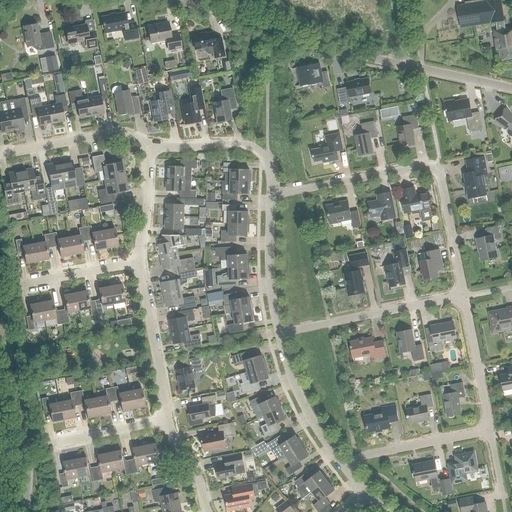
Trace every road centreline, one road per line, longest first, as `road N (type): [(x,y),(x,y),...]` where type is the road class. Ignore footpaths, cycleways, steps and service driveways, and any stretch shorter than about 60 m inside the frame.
road 1 (unclassified): [(511,88),(328,45),(191,0)]
road 2 (residential): [(463,296),(434,167),(270,196)]
road 3 (residential): [(277,333),(463,296)]
road 4 (residential): [(167,421),(138,264)]
road 5 (residential): [(270,196),(269,168),(253,148),(151,145)]
road 6 (residential): [(151,145),(109,134),(0,156)]
road 7 (residential): [(342,468),(366,454),(490,431)]
road 8 (residential): [(342,468),(307,413),(277,333)]
road 9 (residential): [(490,431),(463,296)]
road 10 (residential): [(277,333),(270,196)]
road 11 (residential): [(19,283),(138,264)]
road 12 (residential): [(138,264),(151,145)]
